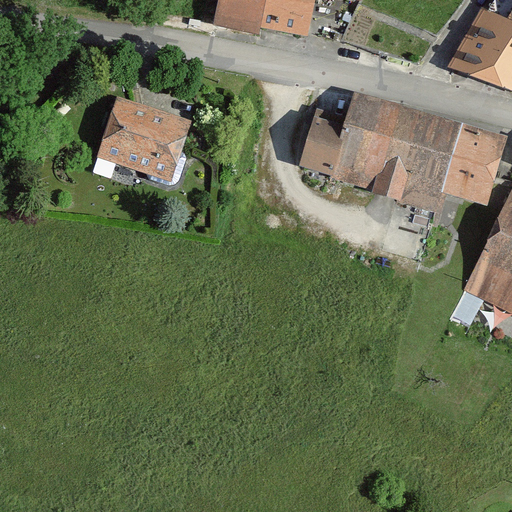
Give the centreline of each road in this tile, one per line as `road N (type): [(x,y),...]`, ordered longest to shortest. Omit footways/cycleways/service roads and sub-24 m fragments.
road 1 (unclassified): [(0,15),(289,64)]
road 2 (residential): [(289,64),(511,105)]
